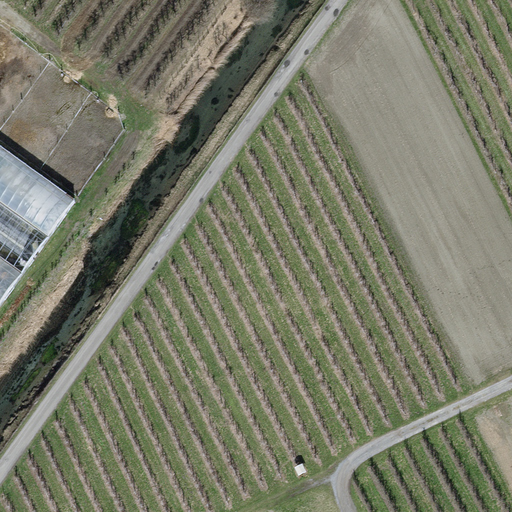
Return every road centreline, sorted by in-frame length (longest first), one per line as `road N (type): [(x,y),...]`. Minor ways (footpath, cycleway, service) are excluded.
road 1 (track): [(0,473),(339,0)]
road 2 (track): [(352,459),(511,378)]
